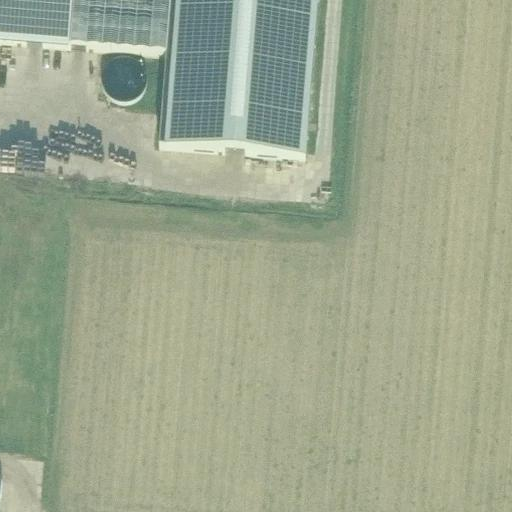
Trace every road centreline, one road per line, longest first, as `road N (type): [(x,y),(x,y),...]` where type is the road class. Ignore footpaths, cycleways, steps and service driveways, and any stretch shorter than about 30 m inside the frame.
road 1 (track): [(335,0),(320,188),(0,157)]
road 2 (track): [(361,0),(337,231),(75,212)]
